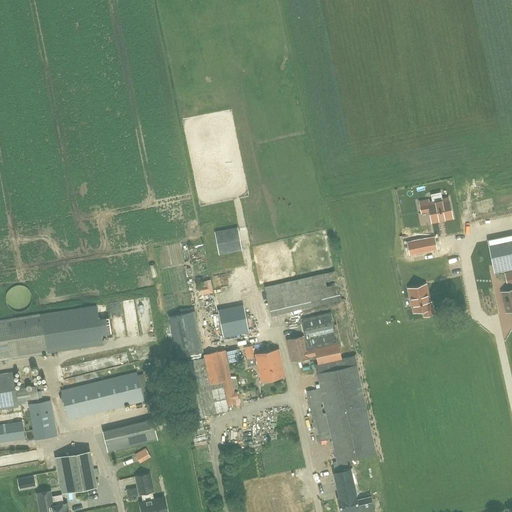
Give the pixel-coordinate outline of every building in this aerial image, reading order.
[(498,176),(509,173),(507,167),(496,170),(498,176)] [(425,201),(427,211),(435,209),(438,221),(458,217),(457,209),(456,204),(454,197),(448,198),(440,200),(434,201),(434,199),(425,201)] [(501,209),(489,211),(491,222),(502,219),(501,209)] [(219,254),(242,250),(238,228),(215,232),(219,254)] [(511,235),(488,240),(495,273),(511,269),(511,235)] [(411,246),(414,257),(434,253),(442,251),(443,250),(441,239),(431,241),(411,246)] [(456,248),(442,251),(442,252),(444,260),(446,272),(460,269),(456,248)] [(353,287),(401,276),(399,265),(350,276),(353,287)] [(272,316),(341,300),(334,271),(265,287),(272,316)] [(423,310),(424,316),(433,314),(431,303),(430,303),(425,285),(420,286),(414,287),(409,289),(414,312),(423,310)] [(20,290),(22,302),(30,300),(28,288),(20,290)] [(241,303),(250,299),(246,290),(237,294),(241,303)] [(511,290),(502,292),(504,305),(506,313),(511,311),(511,312),(511,290)] [(0,320),(0,360),(102,344),(101,335),(111,333),(109,318),(98,319),(96,306),(0,320)] [(353,308),(354,320),(365,320),(365,307),(353,308)] [(227,317),(237,315),(235,308),(225,311),(227,317)] [(368,511),(373,511),(369,497),(357,500),(350,470),(349,471),(347,460),(376,453),(354,355),(341,358),(331,312),(300,319),(304,336),(286,340),(291,362),(309,357),(316,355),(318,364),(315,365),(320,388),(309,391),(320,441),(331,438),(337,462),(332,463),(335,473),(334,474),(340,498),(338,498),(341,511),(368,511)] [(351,322),(358,363),(380,359),(372,318),(351,322)] [(252,345),(244,347),(246,356),(254,355),(252,345)] [(229,410),(228,405),(236,403),(225,350),(204,355),(204,357),(180,363),(192,418),(190,419),(195,444),(206,441),(201,416),(229,410)] [(261,382),(285,377),(279,350),(255,355),(261,382)] [(91,362),(96,368),(101,363),(96,357),(91,362)] [(22,388),(22,389),(15,390),(12,373),(0,374),(0,409),(18,406),(17,402),(39,398),(37,386),(22,388)] [(68,419),(144,401),(137,373),(61,391),(68,419)] [(28,404),(32,429),(25,431),(27,441),(34,440),(57,436),(51,400),(28,404)] [(108,451),(157,439),(154,427),(152,419),(103,431),(108,451)] [(0,442),(25,438),(22,422),(0,425),(0,442)] [(140,464),(151,457),(146,448),(135,455),(140,464)] [(62,493),(97,486),(90,451),(55,457),(62,493)] [(167,511),(164,497),(154,499),(152,491),(153,491),(149,474),(136,477),(140,494),(141,494),(143,502),(140,503),(141,511),(167,511)] [(49,491),(37,493),(40,511),(67,511),(66,504),(52,506),(49,491)]
